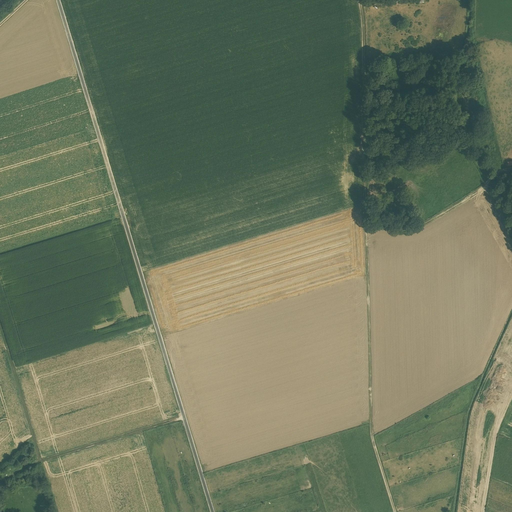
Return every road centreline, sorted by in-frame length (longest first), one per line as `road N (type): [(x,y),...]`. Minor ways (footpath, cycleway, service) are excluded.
road 1 (track): [(212,511),(57,0)]
road 2 (track): [(366,229),(375,442),(398,511)]
road 3 (track): [(361,0),(366,229)]
road 4 (track): [(183,417),(40,461)]
road 5 (track): [(0,326),(40,461)]
